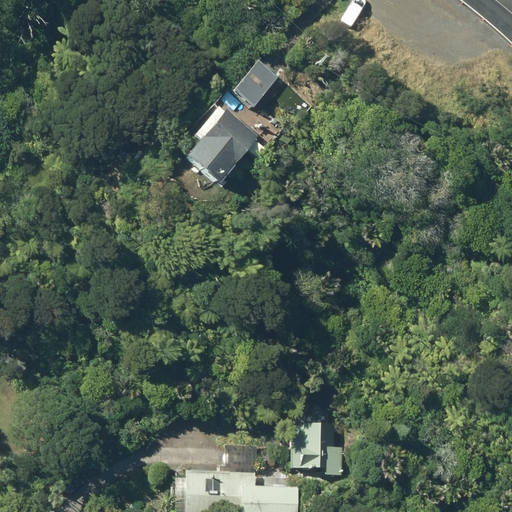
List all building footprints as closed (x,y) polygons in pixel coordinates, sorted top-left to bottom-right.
[(235,93),(256,111),(278,80),(258,62),(235,93)] [(224,190),(261,140),(230,112),(193,162),(224,190)] [(143,129),(126,146),(140,158),(155,141),(143,129)] [(327,477),(341,477),(342,449),(334,449),(335,427),(289,428),(289,471),(328,472),(327,477)] [(225,471),(256,471),(257,447),(225,446),(225,471)] [(185,511),(298,511),(298,492),(256,492),(256,475),(187,474),(185,511)] [(389,481),(398,511),(400,511),(421,505),(412,475),(389,481)]
